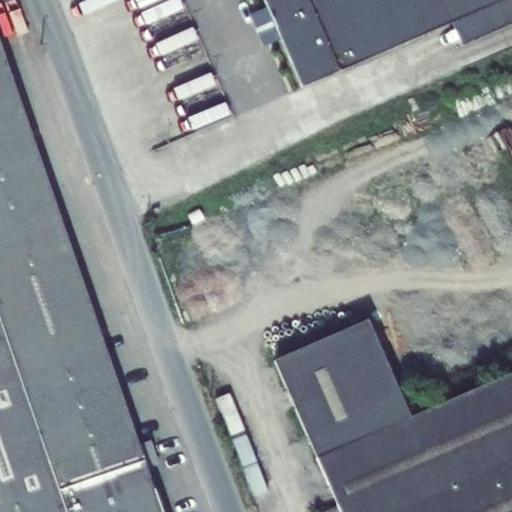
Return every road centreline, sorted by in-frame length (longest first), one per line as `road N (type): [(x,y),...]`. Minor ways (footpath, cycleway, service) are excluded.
road 1 (unclassified): [(48,0),(141,299),(226,511)]
road 2 (unknown): [(275,123),(511,24)]
road 3 (unknown): [(109,196),(275,123)]
road 4 (unknown): [(275,123),(223,0)]
